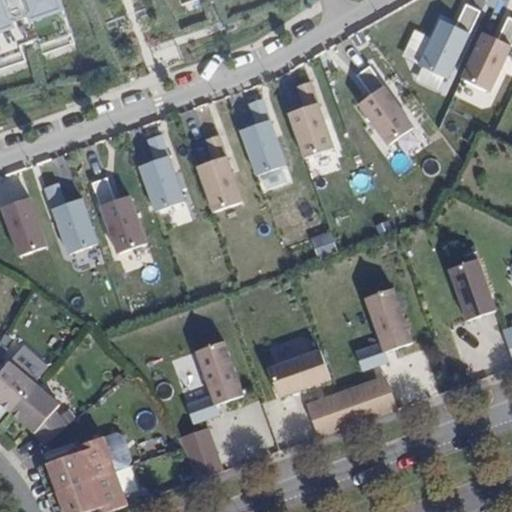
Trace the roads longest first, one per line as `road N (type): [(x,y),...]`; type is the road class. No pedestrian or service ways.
road 1 (residential): [(0,157),(270,62),(379,0)]
road 2 (residential): [(511,416),(234,511)]
